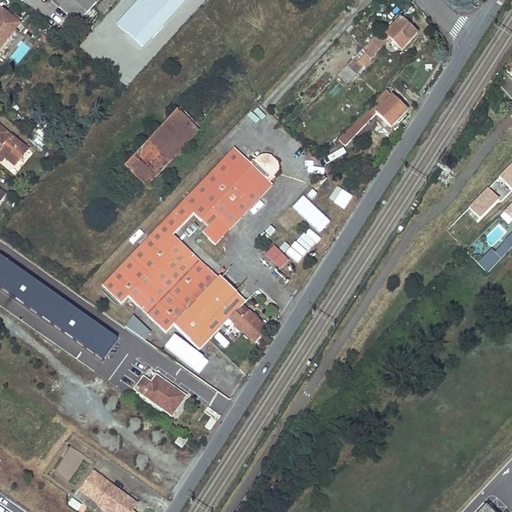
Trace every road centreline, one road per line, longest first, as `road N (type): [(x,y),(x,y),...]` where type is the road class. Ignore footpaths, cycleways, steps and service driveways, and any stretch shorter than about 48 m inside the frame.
road 1 (unclassified): [(171,511),(471,37)]
road 2 (unknown): [(364,0),(255,118),(299,170),(241,249),(247,266),(297,312)]
